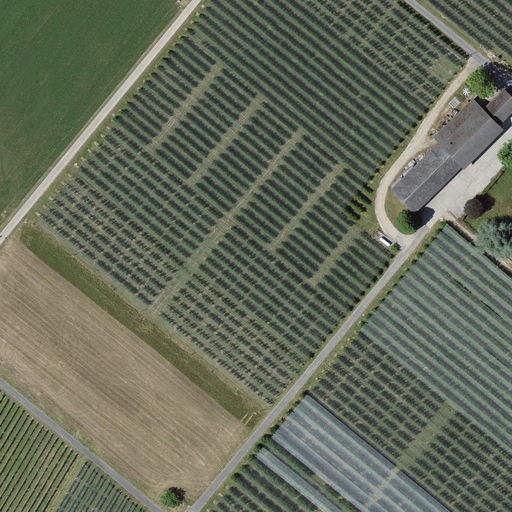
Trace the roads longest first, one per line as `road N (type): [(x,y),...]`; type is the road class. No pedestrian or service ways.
road 1 (track): [(193,511),(511,126)]
road 2 (track): [(0,239),(197,0)]
road 3 (track): [(0,380),(159,511)]
road 4 (track): [(410,0),(511,85)]
